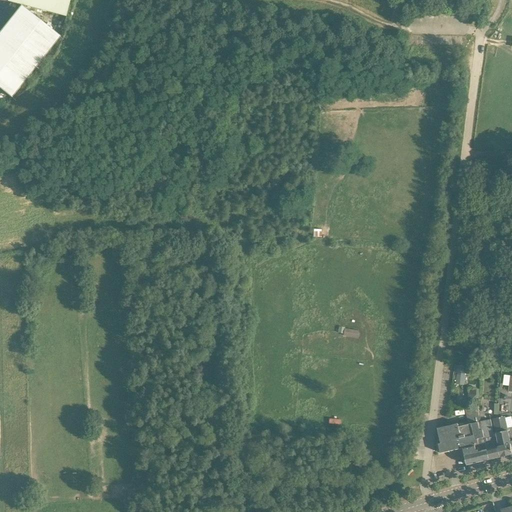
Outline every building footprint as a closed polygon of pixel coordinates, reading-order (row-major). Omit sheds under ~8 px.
[(0,0),(65,17),(69,0),(0,0)] [(0,89),(12,99),(60,37),(21,6),(10,19),(1,12),(0,13),(0,89)] [(350,335),(358,337),(360,331),(352,329),(350,335)] [(479,375),(479,370),(479,368),(454,365),(454,367),(453,373),(457,373),(465,374),(479,375)] [(464,385),(465,374),(457,373),(456,384),(464,385)] [(479,396),(480,390),(469,389),(468,395),(467,404),(476,404),(476,398),(478,398),(479,396)] [(489,460),(480,422),(478,408),(465,409),(468,422),(479,463),(489,460)] [(497,446),(497,449),(499,448),(501,458),(511,455),(511,442),(510,443),(504,418),(494,420),(500,445),(497,446)] [(497,449),(497,446),(490,419),(480,422),(489,460),(501,458),(499,448),(497,449)] [(479,463),(468,422),(457,424),(438,429),(441,444),(439,445),(441,454),(463,449),(467,466),(479,463)]
